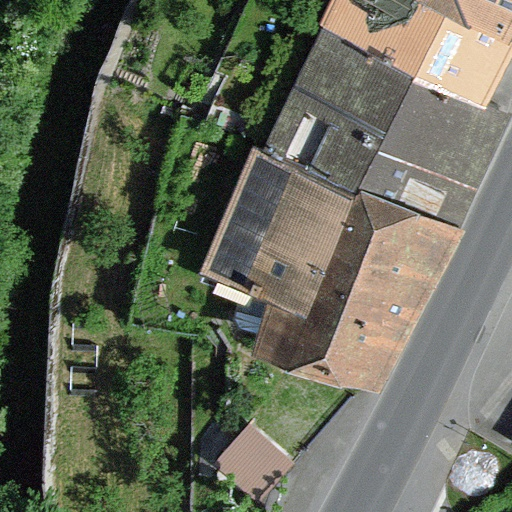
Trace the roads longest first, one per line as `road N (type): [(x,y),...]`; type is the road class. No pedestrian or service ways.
road 1 (track): [(0,459),(37,370),(38,198),(55,108),(102,0)]
road 2 (secondary): [(511,195),(368,494)]
